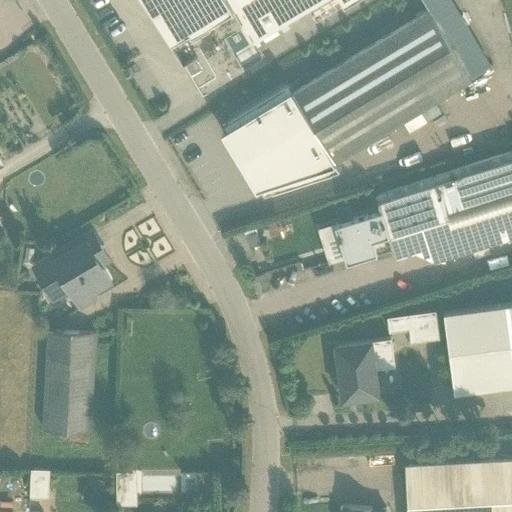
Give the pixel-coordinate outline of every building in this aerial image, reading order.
[(148,0),(172,38),(183,57),(180,59),(188,72),(191,71),(203,90),(220,79),(262,55),(253,40),(320,0),(338,0),(342,6),(352,0),(148,0)] [(340,169),(335,161),(401,121),(408,133),(441,112),(435,102),(471,80),(469,77),(490,64),(451,0),(422,0),(428,9),(293,91),(288,82),(221,121),(263,194),(340,169)] [(259,79),(245,82),(248,95),(262,92),(259,79)] [(212,103),(202,108),(209,125),(220,120),(212,103)] [(511,151),(376,195),(381,210),(334,225),(346,263),(391,249),(394,257),(415,251),(435,261),(511,236),(511,151)] [(92,231),(31,267),(51,302),(69,292),(79,309),(99,298),(95,291),(110,282),(100,264),(108,259),(92,231)] [(511,302),(443,312),(454,392),(511,384),(511,302)] [(410,342),(439,338),(435,310),(386,317),(388,332),(408,329),(410,342)] [(96,332),(46,330),(42,430),(92,432),(96,332)] [(342,399),(377,394),(374,369),(394,367),(390,338),(335,345),(342,399)] [(407,511),(511,511),(511,458),(404,465),(407,511)] [(30,469),(29,497),(48,498),(49,469),(30,469)] [(81,503),(103,509),(108,491),(103,489),(105,481),(88,476),(81,503)]
